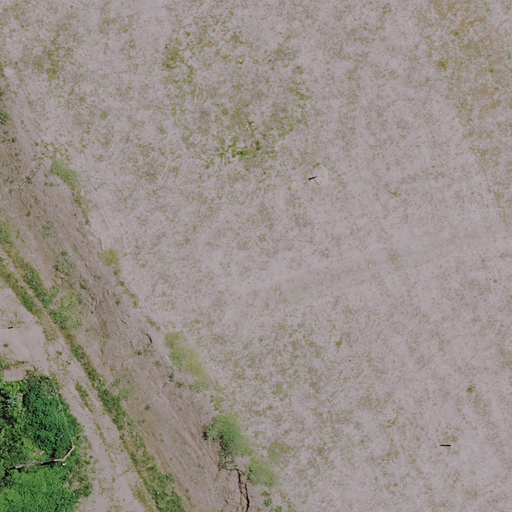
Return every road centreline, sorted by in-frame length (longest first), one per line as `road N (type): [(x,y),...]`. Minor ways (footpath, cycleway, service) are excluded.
road 1 (secondary): [(488,511),(296,0)]
road 2 (track): [(0,348),(319,332)]
